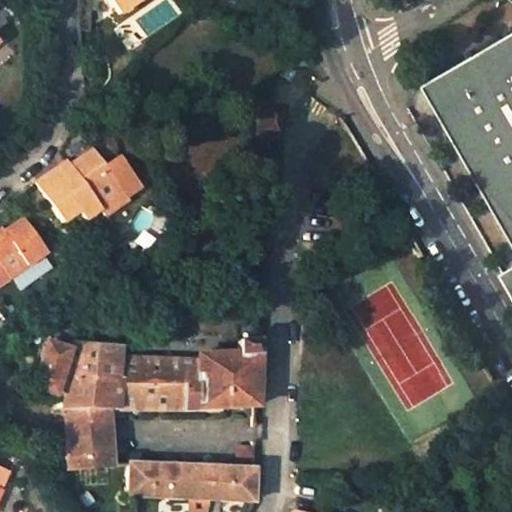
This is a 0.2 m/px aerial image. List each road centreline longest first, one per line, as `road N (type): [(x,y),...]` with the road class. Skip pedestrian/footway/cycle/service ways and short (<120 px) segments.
road 1 (residential): [(276,511),(284,478),(281,270),(292,156),(300,127),(346,65)]
road 2 (residential): [(511,342),(346,65)]
road 3 (residential): [(70,0),(56,136),(0,193)]
road 4 (residential): [(346,65),(448,0)]
